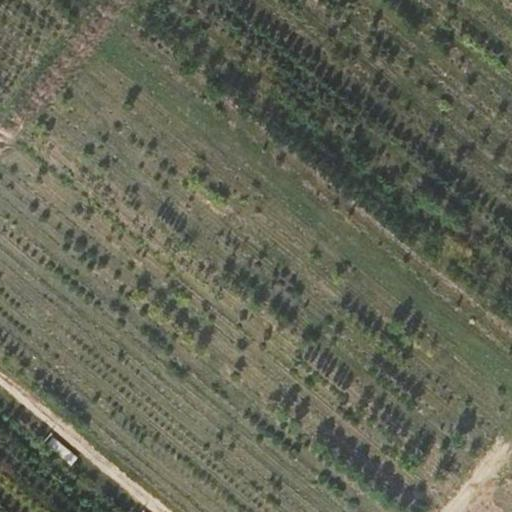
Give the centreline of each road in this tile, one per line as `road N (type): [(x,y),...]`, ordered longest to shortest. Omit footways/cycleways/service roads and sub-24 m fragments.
road 1 (track): [(511,382),(90,32)]
road 2 (track): [(142,511),(0,395)]
road 3 (track): [(119,0),(0,139)]
